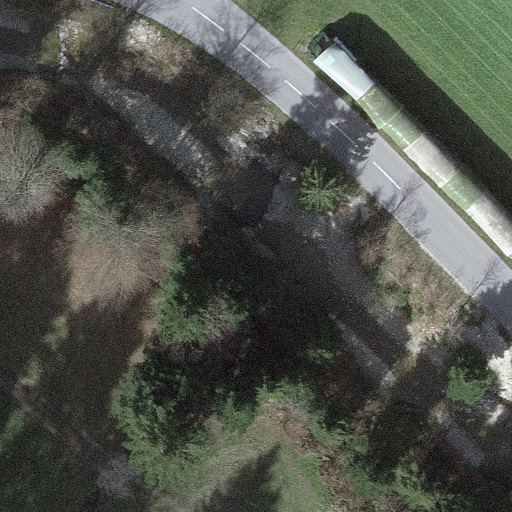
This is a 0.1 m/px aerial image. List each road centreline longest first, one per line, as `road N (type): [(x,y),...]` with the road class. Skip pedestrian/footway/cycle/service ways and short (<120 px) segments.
road 1 (unclassified): [(511,303),(345,135),(184,0)]
road 2 (track): [(0,372),(152,511)]
